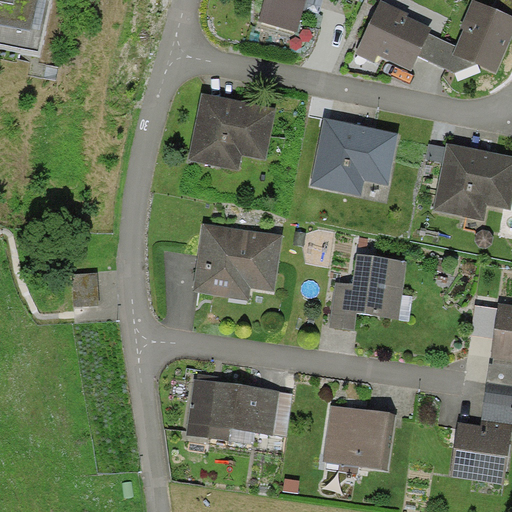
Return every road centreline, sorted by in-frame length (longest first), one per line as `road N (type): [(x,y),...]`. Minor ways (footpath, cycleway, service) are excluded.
road 1 (residential): [(511,103),(459,112),(172,50)]
road 2 (residential): [(137,339),(460,383)]
road 3 (unclassified): [(137,339),(137,185),(172,50)]
road 4 (unclassified): [(159,511),(137,339)]
